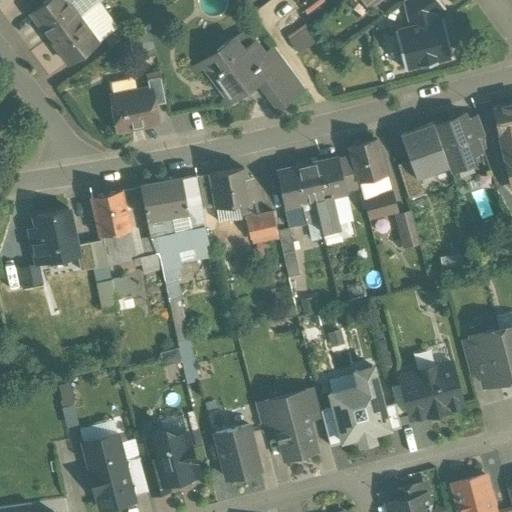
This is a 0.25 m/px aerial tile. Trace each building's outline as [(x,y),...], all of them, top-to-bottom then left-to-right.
[(58,0),(33,18),(51,43),(80,22),(63,0),(58,0)] [(93,0),(80,0),(75,4),(71,0),(63,0),(80,22),(99,8),(93,0)] [(320,0),(318,0),(303,11),(311,21),(327,9),(320,0)] [(359,0),(370,13),(387,0),(359,0)] [(436,0),(410,0),(403,5),(407,21),(413,25),(409,30),(439,22),(438,18),(446,12),(436,0)] [(409,30),(395,33),(405,74),(453,61),(443,21),(439,22),(409,30)] [(80,22),(51,43),(70,69),(99,49),(80,22)] [(309,32),(290,45),(299,57),(317,44),(309,32)] [(257,43),(244,53),(235,41),(218,54),(226,69),(213,78),(233,104),(259,84),(248,69),(266,56),(257,43)] [(266,56),(248,69),(259,84),(280,111),(304,92),(274,50),(266,56)] [(161,81),(147,84),(149,97),(150,97),(153,109),(166,106),(161,81)] [(149,97),(138,99),(138,95),(111,100),(117,134),(156,126),(153,109),(150,97),(149,97)] [(224,104),(215,111),(218,114),(227,108),(224,104)] [(511,107),(493,112),(500,134),(504,153),(511,185),(511,107)] [(465,118),(435,129),(434,126),(433,126),(441,149),(451,174),(474,165),(472,159),(484,155),(479,142),(474,144),(466,123),(467,122),(465,118)] [(467,122),(466,123),(474,144),(479,142),(486,139),(478,118),(467,122)] [(441,149),(433,126),(419,131),(428,154),(441,149)] [(419,131),(391,142),(409,196),(437,186),(426,155),(428,154),(419,131)] [(377,144),(350,151),(350,152),(352,159),(359,184),(367,182),(387,177),(377,144)] [(352,159),(338,162),(346,196),(361,192),(359,184),(352,159)] [(338,162),(308,169),(315,203),(329,200),(346,196),(338,162)] [(308,169),(277,176),(285,210),(302,206),(315,203),(308,169)] [(244,172),(211,179),(216,210),(217,212),(239,208),(257,205),(253,186),(247,187),(244,172)] [(387,177),(367,182),(372,201),(392,196),(387,177)] [(211,179),(199,181),(199,180),(198,180),(204,212),(216,210),(211,179)] [(195,181),(182,183),(189,216),(188,216),(192,234),(206,231),(195,181)] [(372,201),(367,182),(359,184),(361,192),(364,204),(372,201)] [(182,183),(141,191),(147,224),(188,216),(189,216),(182,183)] [(122,195),(91,201),(100,241),(128,235),(131,234),(122,195)] [(372,201),(364,204),(369,221),(397,214),(392,196),(372,201)] [(329,200),(315,203),(321,225),(320,225),(322,229),(329,228),(328,222),(333,221),(329,200)] [(315,203),(302,206),(307,227),(307,228),(320,225),(321,225),(315,203)] [(257,205),(239,208),(241,223),(245,222),(245,221),(259,218),(257,205)] [(302,206),(285,210),(290,232),(290,233),(291,232),(291,231),(307,227),(302,206)] [(239,208),(217,212),(219,226),(241,223),(239,208)] [(69,213),(34,221),(38,240),(31,241),(37,269),(78,261),(79,261),(77,249),(69,213)] [(259,218),(245,221),(245,222),(251,243),(278,238),(273,215),(259,218)] [(412,215),(397,219),(400,231),(403,241),(417,237),(412,215)] [(188,216),(147,224),(150,241),(150,243),(156,257),(162,272),(177,268),(209,259),(206,250),(210,249),(206,231),(192,234),(188,216)] [(290,232),(278,234),(289,281),(300,279),(290,233),(290,232)] [(128,235),(100,241),(101,244),(103,244),(109,268),(110,268),(134,263),(135,263),(128,235)] [(150,241),(139,244),(143,260),(156,257),(150,243),(150,241)] [(101,244),(90,247),(95,272),(108,269),(109,268),(103,244),(101,244)] [(90,247),(77,249),(79,261),(78,261),(81,275),(95,272),(90,247)] [(143,260),(140,261),(143,277),(162,272),(156,257),(143,260)] [(177,268),(162,272),(165,285),(176,282),(180,281),(177,268)] [(25,293),(43,289),(39,271),(21,275),(25,293)] [(127,281),(111,285),(117,314),(134,311),(127,281)] [(176,282),(165,285),(187,387),(198,385),(176,282)] [(111,285),(97,287),(103,316),(117,314),(111,285)] [(25,293),(4,298),(12,326),(50,317),(43,289),(25,293)] [(511,328),(499,332),(511,381),(511,380),(511,328)] [(499,332),(472,339),(473,340),(482,375),(482,376),(485,388),(511,381),(499,332)] [(473,340),(461,344),(470,379),(482,376),(482,375),(473,340)] [(452,366),(436,370),(436,369),(417,374),(418,379),(428,417),(429,419),(448,414),(447,412),(463,408),(452,366)] [(373,369),(355,374),(359,389),(330,396),(333,410),(342,444),(343,443),(358,439),(359,441),(373,438),(373,436),(388,432),(389,431),(384,410),(373,369)] [(145,376),(132,406),(147,413),(161,384),(145,376)] [(418,379),(401,383),(411,421),(428,417),(418,379)] [(57,386),(66,429),(77,426),(68,383),(57,386)] [(315,391),(299,396),(300,399),(301,399),(307,422),(308,422),(322,418),(321,414),(315,391)] [(273,407),(271,407),(277,430),(285,461),(316,453),(308,422),(307,422),(301,399),(300,399),(273,407)] [(272,403),(255,407),(262,434),(277,430),(271,407),(273,407),(272,403)] [(395,407),(384,410),(389,431),(388,432),(389,434),(401,431),(395,407)] [(333,410),(321,414),(322,418),(330,449),(344,446),(343,443),(342,444),(333,410)] [(249,428),(215,437),(227,482),(260,473),(249,428)] [(187,435),(171,439),(170,437),(163,433),(152,436),(148,443),(153,463),(159,488),(169,485),(198,478),(187,435)] [(100,511),(106,511),(135,505),(134,500),(125,465),(118,439),(100,443),(102,450),(85,454),(100,511)] [(125,465),(134,500),(149,496),(141,465),(140,461),(125,465)] [(153,463),(141,465),(149,496),(150,498),(171,493),(169,485),(159,488),(153,463)] [(494,511),(486,478),(453,487),(459,511),(494,511)] [(416,488),(396,493),(399,504),(419,498),(416,488)] [(399,504),(387,507),(388,511),(429,511),(431,507),(427,503),(426,497),(419,498),(399,504)]
